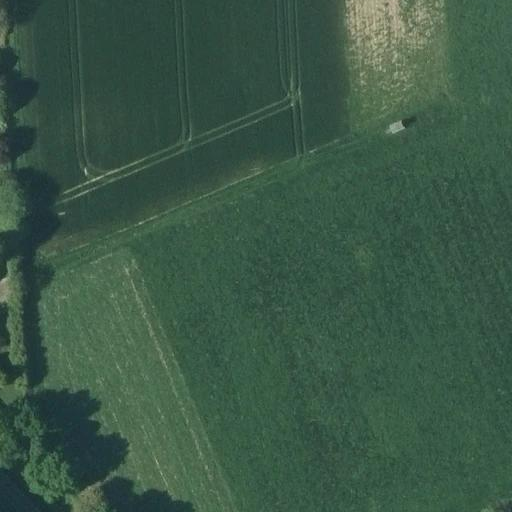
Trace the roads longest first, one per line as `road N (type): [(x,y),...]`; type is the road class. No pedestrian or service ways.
road 1 (track): [(379,134),(26,278)]
road 2 (track): [(9,0),(26,278)]
road 3 (track): [(109,511),(42,419),(32,385),(26,278)]
